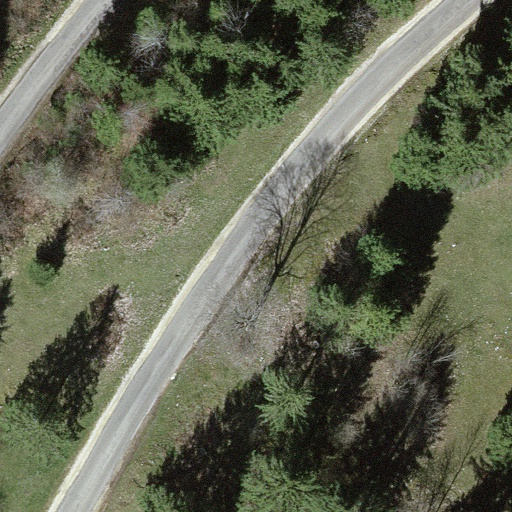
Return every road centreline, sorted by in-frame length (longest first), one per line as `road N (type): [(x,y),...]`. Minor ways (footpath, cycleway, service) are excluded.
road 1 (unclassified): [(78,511),(232,250),(472,0)]
road 2 (unclassified): [(135,0),(0,160)]
